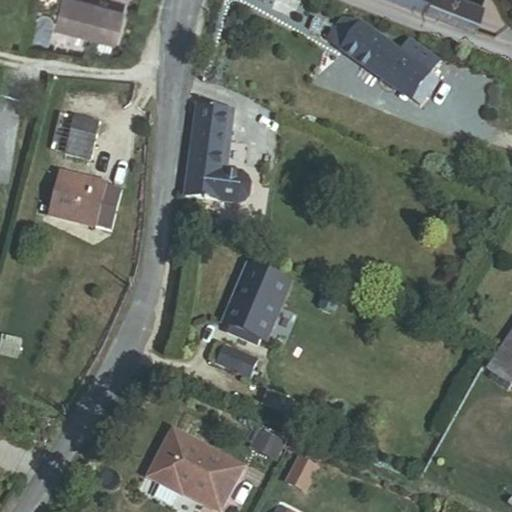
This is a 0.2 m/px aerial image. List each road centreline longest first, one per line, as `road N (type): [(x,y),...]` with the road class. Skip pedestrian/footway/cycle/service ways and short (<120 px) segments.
road 1 (residential): [(190,0),(135,317),(99,395),(26,511)]
road 2 (residential): [(511,58),(353,0)]
